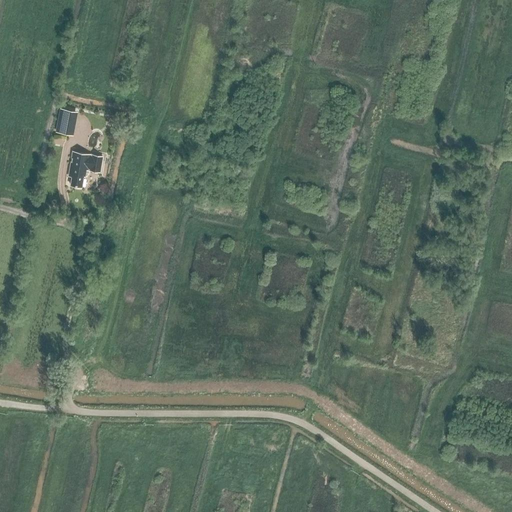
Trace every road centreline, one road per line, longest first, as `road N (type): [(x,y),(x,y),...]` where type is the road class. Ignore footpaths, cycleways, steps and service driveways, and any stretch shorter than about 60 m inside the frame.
road 1 (track): [(301,423),(269,414),(0,403)]
road 2 (unclassified): [(68,409),(72,377),(61,345),(79,240),(68,227),(0,208)]
road 3 (track): [(436,511),(301,423)]
